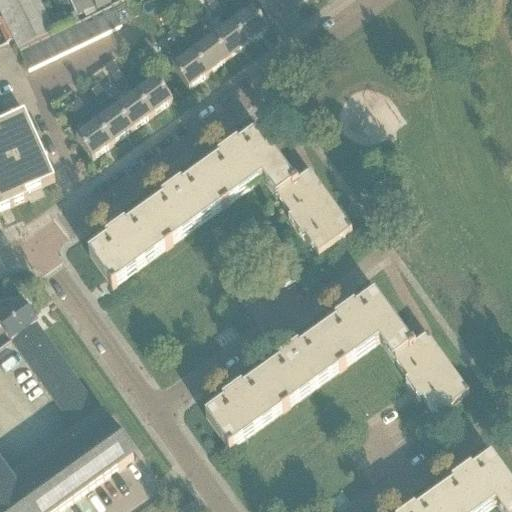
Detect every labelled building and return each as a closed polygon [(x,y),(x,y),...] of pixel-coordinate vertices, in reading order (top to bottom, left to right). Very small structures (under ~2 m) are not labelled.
[(37,0),(0,0),(0,12),(19,51),(54,34),(37,0)] [(94,10),(89,0),(69,0),(75,13),(78,17),(94,10)] [(290,0),(296,8),(307,0),(290,0)] [(214,2),(207,7),(218,22),(225,17),(214,2)] [(100,13),(110,34),(121,28),(111,7),(100,13)] [(199,36),(206,31),(191,10),(184,15),(199,36)] [(232,25),(249,48),(270,33),(253,10),(232,25)] [(75,13),(64,18),(69,28),(79,23),(80,22),(78,17),(75,13)] [(100,13),(89,18),(100,39),(110,34),(100,13)] [(79,23),(89,44),(100,39),(89,18),(80,22),(79,23)] [(79,23),(69,28),(79,49),(89,44),(79,23)] [(229,63),(249,48),(232,25),(212,40),(229,63)] [(58,33),(68,54),(79,49),(69,28),(58,33)] [(185,45),(174,30),(167,35),(178,51),(185,45)] [(58,33),(47,39),(58,59),(68,54),(58,33)] [(37,44),(47,65),(58,59),(47,39),(37,44)] [(209,77),(229,63),(212,40),(193,54),(209,77)] [(37,44),(27,49),(37,70),(47,65),(37,44)] [(20,53),(30,73),(37,70),(27,49),(20,53)] [(189,92),(209,77),(193,54),(172,69),(189,92)] [(131,62),(142,77),(149,72),(138,57),(131,62)] [(110,77),(121,92),(128,87),(117,72),(110,77)] [(135,95),(152,119),(173,104),(156,80),(135,95)] [(100,107),(108,101),(97,86),(90,92),(100,107)] [(133,133),(152,119),(135,95),(115,109),(133,133)] [(70,106),(80,121),(88,116),(77,101),(70,106)] [(113,148),(133,133),(115,109),(96,124),(113,148)] [(0,214),(29,201),(27,196),(55,182),(24,114),(3,123),(0,116),(0,214)] [(92,162),(113,148),(96,124),(75,139),(92,162)] [(225,159),(201,177),(225,210),(264,182),(277,200),(296,187),(259,135),(234,153),(232,151),(224,157),(225,159)] [(277,200),(319,258),(352,234),(311,176),(296,187),(277,200)] [(169,200),(145,217),(169,251),(225,210),(201,177),(177,194),(176,192),(167,198),(169,200)] [(113,240),(89,257),(111,289),(113,291),(169,251),(145,217),(121,234),(119,232),(111,238),(113,240)] [(342,322),(318,340),(342,373),(381,345),(394,363),(413,350),(376,298),(351,316),(349,314),(341,320),(342,322)] [(0,511),(63,511),(134,462),(111,430),(108,431),(35,328),(37,326),(22,305),(0,320),(0,328),(11,344),(12,343),(78,435),(10,483),(0,470),(0,511)] [(428,339),(413,350),(394,363),(436,421),(469,397),(428,339)] [(286,363),(262,380),(286,413),(342,373),(318,340),(294,357),(293,355),(284,361),(286,363)] [(230,403),(206,420),(228,451),(230,454),(286,413),(262,380),(238,398),(236,395),(228,401),(230,403)] [(459,485),(435,502),(442,511),(490,511),(498,507),(501,511),(511,511),(511,488),(492,461),(467,478),(466,476),(457,482),(459,485)] [(442,511),(435,502),(420,511),(442,511)]
